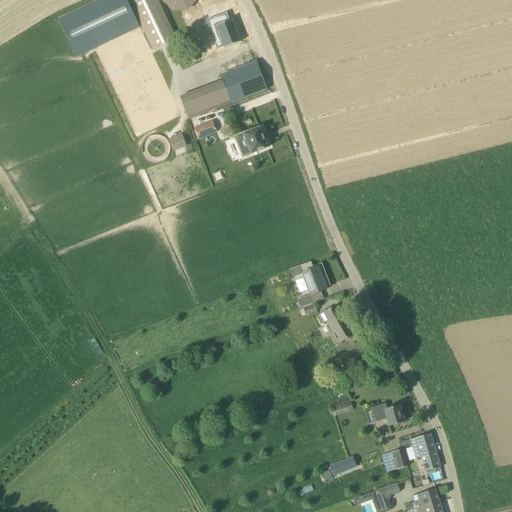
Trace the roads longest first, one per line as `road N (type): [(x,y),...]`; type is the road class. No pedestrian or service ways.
road 1 (unclassified): [(457,511),(435,438),(340,250),(241,0)]
road 2 (track): [(33,230),(201,511)]
